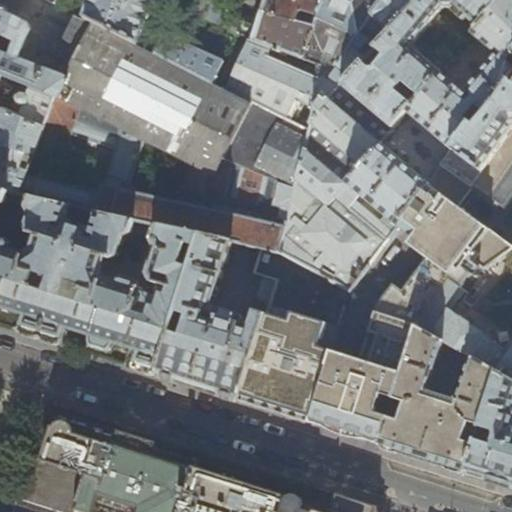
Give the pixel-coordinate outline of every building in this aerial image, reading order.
[(154,1),(150,0),(90,0),(85,19),(139,47),(213,85),(223,63),(165,37),(145,29),(154,1)] [(169,0),(167,7),(176,10),(179,0),(169,0)] [(265,0),(259,22),(245,18),(246,16),(227,11),(229,0),(181,0),(178,11),(241,35),(251,39),(254,40),(271,46),(307,60),(324,0),(265,0)] [(325,81),(384,0),(324,0),(307,60),(318,65),(316,77),(325,81)] [(421,0),(392,33),(373,53),(327,103),(317,92),(316,92),(309,134),(309,137),(356,176),(381,144),(407,113),(442,72),(412,48),(445,8),(446,9),(447,10),(448,10),(450,10),(452,10),(453,10),(454,8),(455,7),(456,9),(453,12),(463,21),(467,17),(479,27),(501,0),(421,0)] [(421,0),(384,0),(325,81),(317,92),(327,103),(373,53),(365,46),(382,24),(392,33),(421,0)] [(511,64),(510,62),(511,59),(511,0),(501,0),(479,27),(473,35),(492,51),(491,53),(490,55),(490,58),(490,60),(491,63),(469,89),(469,95),(442,72),(407,113),(453,151),(472,125),(468,120),(479,107),(488,114),(511,81),(511,64)] [(65,2),(62,7),(70,11),(73,6),(65,2)] [(6,8),(0,5),(0,74),(12,80),(40,90),(55,96),(62,99),(70,79),(67,78),(23,61),(21,53),(24,46),(26,47),(33,30),(29,23),(4,11),(6,8)] [(309,137),(309,134),(252,105),(228,93),(213,85),(139,47),(85,19),(75,14),(57,56),(74,64),(67,78),(70,79),(62,99),(81,106),(113,119),(146,132),(186,147),(224,162),(295,190),(309,137)] [(268,57),(271,46),(254,40),(251,39),(228,93),(252,105),(309,134),(316,92),(317,92),(325,81),(316,77),(268,57)] [(0,83),(9,87),(12,80),(0,74),(0,83)] [(511,81),(488,114),(476,127),(472,125),(453,151),(430,184),(400,225),(432,251),(402,291),(393,284),(378,304),(370,331),(412,344),(418,327),(418,328),(450,284),(450,283),(458,288),(468,271),(461,266),(467,257),(483,268),(511,247),(511,245),(460,208),(473,189),(503,210),(511,196),(511,81)] [(40,90),(30,120),(44,126),(55,96),(40,90)] [(234,243),(261,249),(279,253),(295,190),(224,162),(186,147),(178,186),(282,207),(278,224),(121,190),(123,184),(130,185),(146,132),(113,119),(107,134),(75,122),(81,106),(62,99),(55,96),(44,126),(30,120),(0,108),(0,188),(19,194),(93,212),(147,225),(203,236),(234,243)] [(279,253),(281,253),(318,273),(351,291),(352,290),(400,225),(430,184),(381,144),(356,176),(309,137),(295,190),(279,253)] [(16,206),(19,194),(0,188),(0,310),(1,308),(2,308),(3,308),(6,308),(14,311),(23,285),(32,288),(37,273),(23,268),(28,253),(27,251),(17,248),(18,244),(16,243),(15,241),(15,239),(0,234),(0,205),(6,203),(16,206)] [(114,259),(120,256),(125,237),(132,234),(143,239),(147,225),(93,212),(19,194),(16,206),(28,207),(32,214),(28,227),(29,227),(30,230),(30,232),(36,234),(33,247),(34,249),(29,254),(28,253),(23,268),(37,273),(32,288),(23,285),(14,311),(27,315),(22,332),(43,339),(64,345),(69,328),(79,331),(87,305),(80,303),(84,288),(100,293),(105,278),(102,271),(103,271),(108,257),(114,259)] [(199,246),(203,236),(147,225),(143,239),(154,243),(156,247),(149,274),(152,281),(160,284),(158,291),(160,298),(157,307),(148,304),(150,298),(146,291),(139,290),(140,287),(139,286),(140,284),(139,281),(123,276),(119,278),(119,281),(107,278),(105,278),(100,293),(84,288),(80,303),(87,305),(79,331),(93,336),(94,337),(94,343),(94,345),(96,346),(97,347),(100,348),(108,351),(110,351),(112,351),(114,350),(115,348),(116,346),(117,345),(120,344),(130,348),(127,358),(126,365),(132,367),(159,375),(173,333),(179,313),(193,267),(183,264),(189,244),(199,246)] [(214,308),(234,243),(203,236),(199,246),(193,267),(179,313),(190,317),(184,336),(173,333),(159,375),(187,384),(240,401),(268,313),(259,311),(255,323),(246,321),(246,319),(246,316),(244,315),(243,314),(241,313),(226,308),(224,308),(222,309),(220,311),(219,312),(216,324),(212,320),(206,319),(207,314),(209,314),(211,313),(212,312),(213,311),(214,308)] [(279,279),(271,305),(268,313),(240,401),(274,411),(301,420),(310,423),(328,366),(315,362),(315,360),(315,358),(314,358),(305,355),(303,354),(301,355),(300,356),(300,357),(297,356),(300,345),(287,341),(303,295),(310,297),(318,273),(281,253),(279,253),(261,249),(254,272),(262,275),(279,279)] [(271,305),(279,279),(262,275),(255,300),(271,305)] [(511,342),(505,351),(451,312),(464,294),(450,284),(418,328),(444,342),(457,349),(498,371),(511,378),(511,342)] [(481,426),(498,371),(457,349),(453,359),(469,363),(458,402),(429,394),(444,342),(418,328),(418,327),(412,344),(396,400),(408,404),(402,422),(390,418),(381,445),(405,453),(430,460),(467,472),(476,444),(464,441),(470,423),(481,426)] [(412,344),(370,331),(361,360),(332,351),(328,366),(310,423),(320,426),(332,430),(360,439),(372,442),(381,445),(390,418),(396,400),(412,344)] [(511,378),(498,371),(481,426),(476,444),(467,472),(489,479),(511,486),(511,378)] [(30,511),(378,511),(379,511),(378,510),(378,508),(379,507),(338,494),(331,511),(321,511),(303,506),(304,501),(196,467),(198,462),(157,448),(159,444),(122,432),(120,437),(115,435),(114,436),(102,432),(102,431),(57,417),(44,459),(31,455),(15,507),(30,511)]
